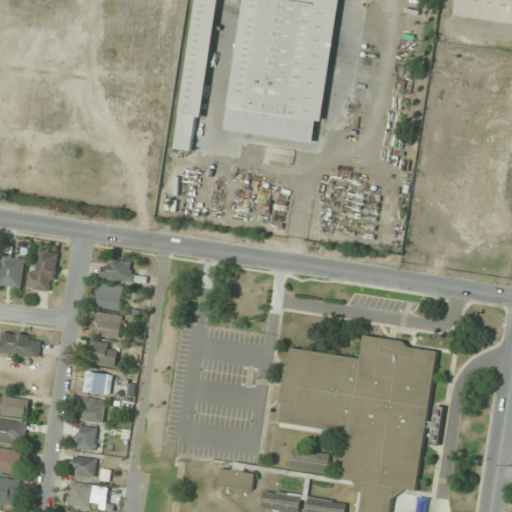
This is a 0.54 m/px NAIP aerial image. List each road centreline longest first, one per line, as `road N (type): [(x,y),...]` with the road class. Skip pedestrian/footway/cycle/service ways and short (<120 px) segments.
road 1 (tertiary): [(511,297),(0,216)]
road 2 (residential): [(83,229),(41,511)]
road 3 (residential): [(511,392),(492,511)]
